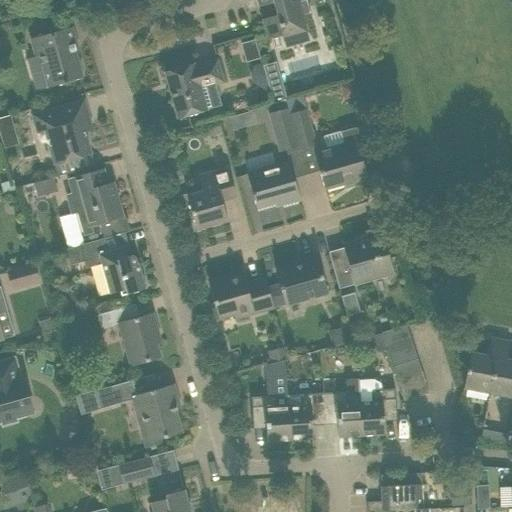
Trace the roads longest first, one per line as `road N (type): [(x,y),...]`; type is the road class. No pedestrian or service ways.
road 1 (residential): [(172,265),(111,45),(127,26),(211,0)]
road 2 (residential): [(346,465),(244,468),(228,458),(172,265)]
road 3 (residential): [(172,265),(424,193)]
road 4 (residential): [(346,465),(454,449),(511,457)]
